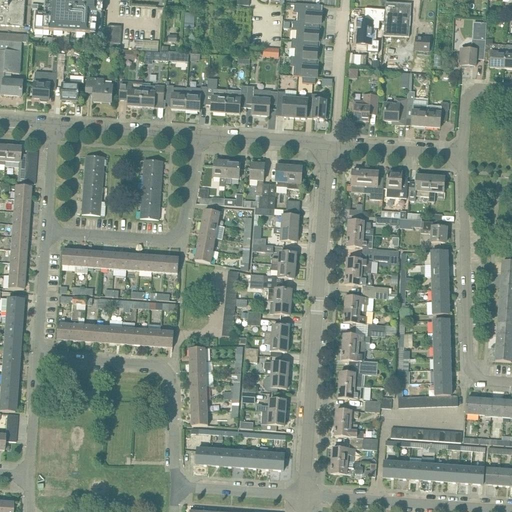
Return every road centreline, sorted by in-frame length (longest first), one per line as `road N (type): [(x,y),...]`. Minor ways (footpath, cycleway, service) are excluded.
road 1 (residential): [(303,495),(328,144)]
road 2 (unclassified): [(511,382),(481,380),(468,365),(462,154)]
road 3 (residential): [(174,486),(165,371),(37,355)]
road 4 (residential): [(45,231),(167,239),(182,228),(200,135)]
road 5 (residential): [(511,510),(303,495)]
road 6 (residential): [(200,135),(53,124)]
road 7 (residential): [(346,0),(336,145)]
road 8 (unclassified): [(303,495),(174,486)]
road 9 (residential): [(328,144),(200,135)]
road 10 (residential): [(462,154),(336,145)]
road 11 (residential): [(37,355),(45,231)]
road 12 (unclassified): [(29,475),(37,355)]
